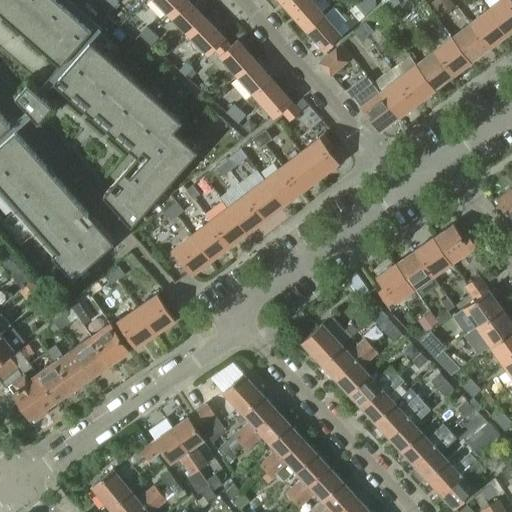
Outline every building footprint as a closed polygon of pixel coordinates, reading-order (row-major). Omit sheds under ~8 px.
[(148,154),(115,192),(140,213),(139,213),(141,214),(162,190),(156,184),(162,178),(168,183),(193,155),(182,146),(187,140),(174,129),(182,119),(180,117),(175,123),(167,116),(172,111),(93,41),(104,29),(71,0),(0,0),(0,195),(55,257),(56,256),(67,245),(72,250),(60,261),(59,261),(73,277),(114,240),(104,228),(94,218),(89,223),(81,214),(86,209),(75,196),(83,187),(128,136),(148,154)] [(108,0),(105,4),(112,9),(119,2),(116,0),(108,0)] [(156,0),(170,14),(184,0),(156,0)] [(205,18),(187,0),(184,0),(170,14),(189,33),(205,18)] [(281,0),(290,9),(299,0),(281,0)] [(324,15),(310,0),(299,0),(290,9),(308,29),(324,15)] [(376,0),(360,0),(355,5),(365,16),(376,6),(376,0)] [(390,0),(387,3),(393,9),(401,2),(399,0),(390,0)] [(451,0),(435,0),(432,2),(440,13),(453,3),(451,0)] [(511,29),(511,0),(485,0),(491,7),(489,9),(507,33),(511,29)] [(387,4),(376,14),(388,27),(398,17),(387,4)] [(333,7),(324,15),(308,29),(326,50),(351,27),(360,20),(354,14),(346,21),(333,7)] [(470,23),(488,47),(507,33),(489,9),(470,23)] [(415,24),(421,19),(414,10),(408,15),(415,24)] [(408,15),(401,20),(408,29),(415,24),(413,21),(408,15)] [(434,51),(452,75),(470,61),(452,37),(437,17),(431,22),(439,32),(427,41),(434,51)] [(208,53),(214,48),(223,39),(224,38),(205,18),(189,33),(208,53)] [(366,22),(360,27),(368,36),(374,30),(366,22)] [(452,37),(470,61),(488,47),(470,23),(452,37)] [(140,35),(144,38),(152,31),(148,27),(140,35)] [(360,27),(354,33),(362,41),(368,36),(360,27)] [(159,37),(152,31),(144,38),(152,45),(159,37)] [(214,48),(238,75),(255,60),(237,40),(230,46),(223,39),(214,48)] [(337,48),(320,62),(331,74),(348,61),(337,48)] [(416,65),(434,88),(452,75),(434,51),(416,65)] [(238,75),(256,95),(273,80),(255,60),(238,75)] [(180,70),(186,76),(193,68),(187,62),(180,70)] [(398,78),(416,102),(434,88),(416,65),(398,78)] [(380,92),(366,75),(346,90),(352,98),(354,96),(380,130),(398,116),(380,92)] [(380,92),(398,116),(416,102),(398,78),(380,92)] [(291,101),(273,80),(256,95),(274,115),(291,101)] [(227,112),(232,117),(240,109),(235,104),(227,112)] [(295,106),(285,114),(291,120),(300,112),(295,106)] [(247,115),(240,109),(232,117),(239,123),(247,115)] [(251,132),(258,124),(250,117),(243,125),(251,132)] [(273,139),(266,129),(258,135),(265,144),(273,139)] [(260,148),(265,144),(258,135),(253,139),(260,148)] [(325,135),(301,152),(319,176),(338,162),(329,149),(333,146),(325,135)] [(301,152),(283,166),(301,190),(319,176),(301,152)] [(222,163),(229,172),(236,166),(229,157),(222,163)] [(222,163),(217,167),(224,176),(229,172),(222,163)] [(283,166),(265,180),(283,204),(301,190),(283,166)] [(265,180),(247,193),(265,217),(283,204),(265,180)] [(193,184),(187,189),(194,198),(200,193),(193,184)] [(511,188),(497,199),(505,210),(500,214),(511,231),(511,188)] [(247,193),(228,207),(247,231),(265,217),(247,193)] [(171,207),(177,216),(184,211),(177,202),(171,207)] [(171,207),(165,212),(171,220),(177,216),(171,207)] [(228,207),(210,221),(228,245),(247,231),(228,207)] [(210,221),(192,235),(210,259),(228,245),(210,221)] [(476,245),(467,232),(464,235),(455,223),(436,236),(454,261),(476,245)] [(192,273),(210,259),(192,235),(174,249),(192,273)] [(417,249),(435,274),(454,261),(436,236),(417,249)] [(435,274),(417,249),(398,263),(416,287),(422,296),(441,283),(435,274)] [(0,257),(0,261),(10,275),(19,267),(14,261),(6,252),(0,257)] [(396,301),(416,287),(398,263),(379,276),(387,287),(381,292),(390,305),(396,300),(396,301)] [(119,266),(112,271),(118,280),(125,275),(119,266)] [(10,275),(16,281),(24,291),(32,283),(19,267),(10,275)] [(113,284),(118,280),(112,271),(106,275),(113,284)] [(370,291),(356,272),(347,279),(360,298),(370,291)] [(472,293),(485,284),(479,275),(466,284),(472,293)] [(36,305),(45,297),(40,291),(39,292),(32,283),(24,291),(36,305)] [(468,333),(502,308),(489,289),(476,298),(464,307),(454,314),(468,333)] [(158,295),(139,309),(156,334),(176,320),(158,295)] [(54,317),(55,309),(45,297),(36,305),(49,321),(54,317)] [(449,310),(455,306),(449,297),(442,301),(449,310)] [(83,325),(90,320),(76,299),(69,304),(83,325)] [(479,353),(491,344),(511,329),(511,321),(502,308),(468,333),(466,335),(479,353)] [(136,347),(156,334),(139,309),(119,322),(136,347)] [(436,318),(440,324),(452,316),(447,310),(436,318)] [(0,312),(0,336),(11,327),(4,318),(0,312)] [(426,330),(438,323),(432,314),(420,322),(426,330)] [(60,329),(70,322),(64,315),(55,322),(59,328),(60,329)] [(395,325),(388,317),(379,326),(386,333),(394,326),(395,325)] [(53,333),(59,328),(55,322),(48,327),(53,333)] [(302,341),(322,363),(342,344),(358,330),(353,323),(345,330),(348,333),(339,341),(322,323),(302,341)] [(111,324),(93,337),(111,364),(130,352),(111,324)] [(402,333),(395,326),(387,333),(393,341),(401,333),(402,333)] [(17,334),(11,327),(0,336),(0,361),(14,350),(24,342),(17,334)] [(511,329),(491,344),(504,363),(511,357),(511,329)] [(436,358),(444,350),(428,332),(419,339),(436,358)] [(93,377),(111,364),(93,337),(74,349),(93,377)] [(322,363),(335,377),(372,344),(365,337),(349,352),(342,344),(322,363)] [(26,357),(33,352),(28,344),(21,349),(26,357)] [(75,389),(93,377),(74,349),(64,356),(56,344),(48,350),(56,362),(75,389)] [(335,377),(348,392),(369,373),(362,366),(378,351),(372,344),(335,377)] [(407,349),(407,355),(411,360),(419,353),(411,345),(407,349)] [(45,409),(56,402),(38,374),(26,357),(21,349),(11,358),(19,369),(2,382),(7,387),(9,386),(34,423),(48,414),(45,409)] [(444,350),(436,358),(452,374),(460,368),(444,350)] [(412,360),(419,368),(428,360),(421,352),(412,360)] [(11,358),(0,366),(0,379),(2,382),(19,369),(11,358)] [(56,402),(75,389),(56,362),(38,374),(56,402)] [(348,392),(361,406),(398,373),(391,365),(375,380),(369,373),(348,392)] [(398,373),(361,406),(375,421),(395,401),(389,394),(404,380),(398,373)] [(447,380),(440,373),(431,381),(438,388),(447,380)] [(224,392),(244,413),(264,395),(244,374),(224,392)] [(468,391),(476,383),(470,377),(462,385),(468,391)] [(445,396),(454,388),(447,381),(439,389),(445,396)] [(468,391),(473,397),(482,389),(476,383),(468,391)] [(387,435),(424,401),(411,387),(395,401),(375,421),(387,435)] [(235,435),(241,442),(277,409),(264,395),(244,413),(250,421),(235,435)] [(458,408),(464,415),(473,407),(466,400),(458,408)] [(424,401),(387,435),(401,449),(421,430),(415,423),(431,408),(424,401)] [(226,430),(216,414),(217,413),(209,403),(193,414),(213,442),(226,430)] [(270,441),(290,423),(277,409),(241,442),(248,449),(263,435),(270,441)] [(508,417),(503,411),(495,419),(500,424),(508,417)] [(196,446),(205,440),(189,417),(171,429),(200,469),(208,463),(196,446)] [(505,430),(511,424),(511,421),(508,417),(500,424),(505,430)] [(428,437),(421,430),(401,449),(414,463),(450,430),(444,422),(428,437)] [(490,422),(474,437),(480,443),(470,451),(477,459),(502,435),(490,422)] [(290,423),(270,441),(277,449),(260,464),(267,471),(303,437),(290,423)] [(210,484),(200,469),(171,429),(155,440),(163,451),(171,463),(180,457),(192,475),(188,477),(198,492),(200,491),(208,485),(210,484)] [(414,463),(427,478),(447,458),(441,452),(457,437),(450,430),(414,463)] [(316,452),(303,437),(267,471),(261,475),(268,483),(289,463),(296,470),(316,452)] [(234,448),(227,441),(218,449),(225,456),(234,448)] [(157,455),(149,444),(141,449),(149,461),(157,455)] [(132,465),(145,456),(140,450),(128,458),(132,465)] [(232,451),(224,458),(230,464),(238,456),(232,451)] [(427,478),(440,492),(477,459),(470,451),(454,466),(447,458),(427,478)] [(293,499),(329,466),(316,452),(296,470),(303,478),(287,492),(293,499)] [(483,466),(477,459),(440,492),(454,507),(474,488),(468,480),(483,466)] [(511,484),(511,466),(511,464),(502,470),(511,484)] [(316,492),(322,499),(343,480),(329,466),(293,499),(300,507),(316,492)] [(111,509),(132,491),(114,469),(92,486),(111,509)] [(167,486),(175,480),(168,470),(160,476),(167,486)] [(222,484),(216,474),(207,480),(214,489),(222,484)] [(490,483),(490,484),(481,491),(487,501),(504,490),(496,478),(490,483)] [(175,480),(168,487),(175,496),(183,490),(175,480)] [(336,511),(356,495),(343,480),(322,499),(329,506),(322,511),(336,511)] [(113,511),(137,511),(161,492),(155,485),(138,499),(132,491),(111,509),(113,511)] [(216,496),(208,485),(200,491),(207,502),(216,496)] [(231,502),(241,493),(235,486),(225,495),(231,502)] [(153,511),(168,501),(161,492),(137,511),(153,511)] [(234,501),(241,510),(251,501),(243,493),(234,501)] [(365,511),(369,509),(356,495),(336,511),(365,511)] [(495,511),(506,511),(498,498),(490,504),(495,511)]
